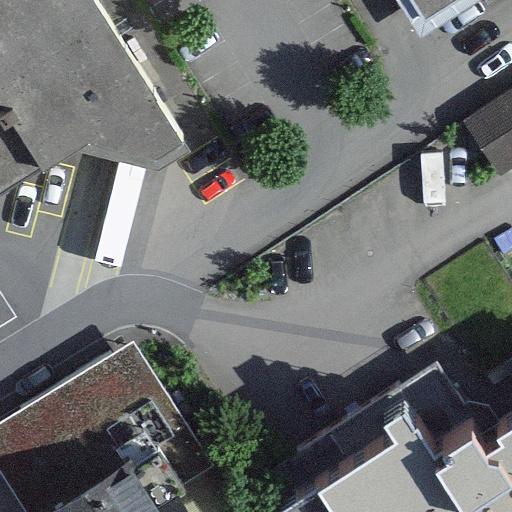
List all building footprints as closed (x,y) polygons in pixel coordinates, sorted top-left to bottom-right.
[(0,0),(0,192),(5,194),(21,184),(53,161),(89,137),(150,158),(177,141),(93,0),(0,0)] [(421,0),(432,17),(458,0),(421,0)] [(511,92),(467,124),(501,176),(511,168),(511,92)] [(130,328),(0,408),(0,457),(36,511),(191,511),(170,480),(210,453),(130,328)] [(511,511),(511,404),(463,437),(446,412),(417,431),(384,381),(354,400),(368,420),(260,491),(274,511),(511,511)]
